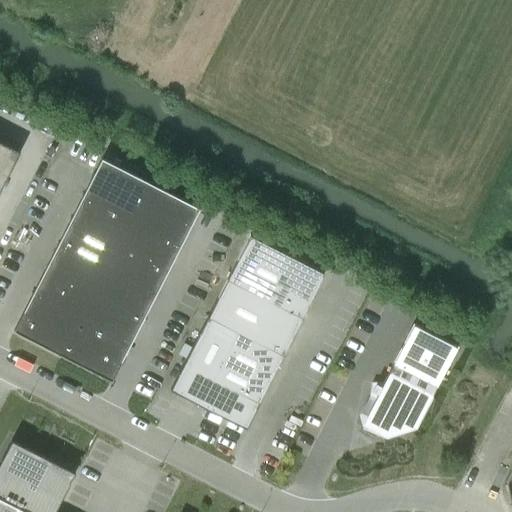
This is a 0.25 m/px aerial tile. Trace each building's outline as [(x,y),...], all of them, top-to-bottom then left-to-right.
[(0,142),(0,178),(5,181),(20,152),(0,142)] [(102,159),(84,196),(132,221),(151,184),(102,159)] [(151,184),(132,221),(181,246),(200,209),(151,184)] [(84,196),(71,220),(119,245),(132,221),(84,196)] [(71,220),(58,245),(107,270),(119,245),(71,220)] [(132,221),(119,245),(168,270),(181,246),(132,221)] [(249,234),(170,389),(246,428),(325,273),(249,234)] [(58,245),(46,269),(94,294),(107,270),(58,245)] [(119,245),(107,270),(156,295),(168,270),(119,245)] [(46,269),(33,294),(82,319),(94,294),(46,269)] [(107,270),(94,294),(143,319),(156,295),(107,270)] [(33,294),(14,331),(63,356),(82,319),(33,294)] [(94,294),(82,319),(131,344),(143,319),(94,294)] [(82,319),(63,356),(112,381),(131,344),(82,319)] [(457,347),(414,325),(362,424),(387,437),(416,427),(457,347)] [(55,511),(70,483),(69,482),(47,461),(48,459),(12,441),(0,464),(0,511),(55,511)]
